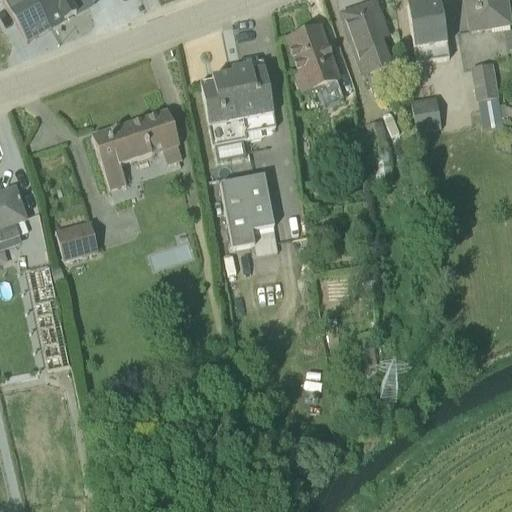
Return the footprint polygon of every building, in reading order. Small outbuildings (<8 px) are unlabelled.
[(0,0),(0,4),(25,46),(49,31),(29,0),(0,0)] [(91,6),(92,7),(94,5),(90,0),(29,0),(49,31),(75,16),(75,15),(91,6)] [(504,0),(462,0),(468,36),(489,33),(490,36),(508,33),(508,29),(509,29),(504,0)] [(418,6),(405,9),(414,67),(447,62),(438,4),(425,5),(425,9),(419,10),(418,6)] [(340,18),(360,81),(390,70),(381,43),(385,41),(373,7),(340,18)] [(298,99),(338,84),(318,30),(285,43),(297,77),(291,79),(298,99)] [(511,52),(511,32),(503,34),(506,53),(511,52)] [(261,65),(247,67),(247,69),(230,72),(229,72),(230,77),(209,81),(210,83),(198,85),(211,150),(212,149),(215,165),(245,160),(242,145),(244,144),(242,136),(273,130),(261,65)] [(491,67),(469,71),(475,102),(481,132),(502,129),(501,122),(511,120),(511,116),(511,111),(505,108),(505,107),(497,108),(495,101),(497,101),(491,67)] [(409,105),(414,137),(440,132),(434,100),(409,105)] [(176,151),(178,150),(165,113),(118,129),(118,131),(109,133),(109,132),(90,139),(109,195),(125,189),(119,170),(161,156),(165,169),(180,164),(176,151)] [(387,149),(380,125),(364,129),(370,155),(375,186),(392,182),(387,149)] [(272,230),(262,178),(218,187),(230,253),(252,249),(249,235),(272,230)] [(0,246),(18,240),(14,229),(26,224),(14,190),(0,194),(0,246)] [(88,226),(54,235),(62,265),(96,256),(88,226)] [(27,273),(36,300),(54,294),(45,267),(27,273)]
